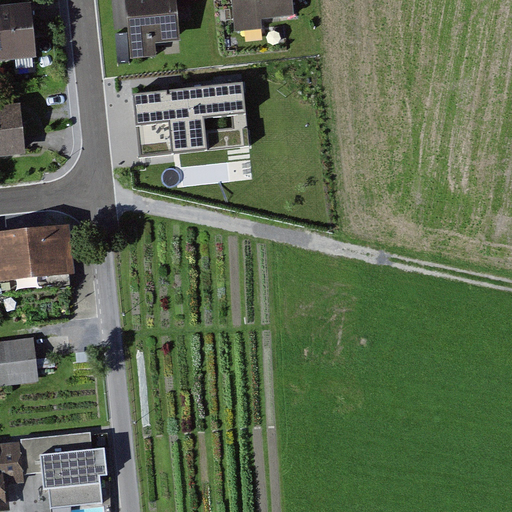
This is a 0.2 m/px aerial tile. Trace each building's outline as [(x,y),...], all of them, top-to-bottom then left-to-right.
[(184,0),(136,0),(143,53),(190,48),(184,0)] [(296,0),(242,0),(246,30),(299,24),(296,0)] [(40,11),(0,14),(0,63),(44,60),(40,11)] [(259,80),(226,83),(230,123),(263,120),(259,80)] [(195,87),(143,91),(147,142),(199,137),(195,87)] [(27,105),(0,107),(0,157),(31,155),(27,105)] [(74,225),(0,231),(0,282),(79,275),(74,225)] [(43,339),(0,342),(0,383),(47,379),(43,339)] [(45,455),(98,450),(96,432),(25,439),(25,442),(29,475),(47,473),(45,455)] [(13,485),(30,483),(29,475),(25,442),(0,444),(0,511),(15,511),(13,485)] [(53,490),(55,509),(108,503),(105,476),(113,476),(110,449),(98,450),(45,455),(47,473),(48,490),(53,490)]
